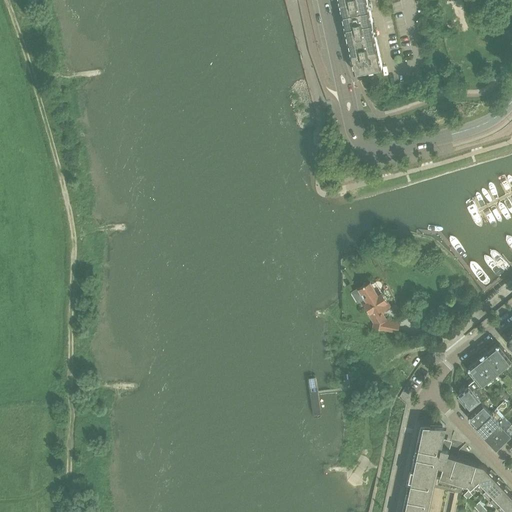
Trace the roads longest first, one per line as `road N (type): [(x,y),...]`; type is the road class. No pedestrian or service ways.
road 1 (track): [(5,0),(74,220),(71,511)]
road 2 (tertiary): [(372,147),(356,134),(325,0)]
road 3 (track): [(426,350),(360,373),(365,458)]
road 4 (tertiary): [(372,147),(480,125),(511,101)]
road 5 (residential): [(390,511),(410,419),(428,390)]
road 6 (residential): [(511,478),(428,390)]
